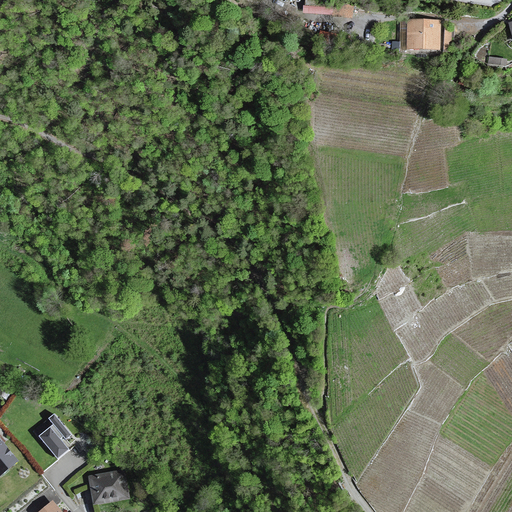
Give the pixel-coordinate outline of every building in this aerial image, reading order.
[(337,8),(315,0),(308,0),(310,18),(336,20),(337,8)] [(359,8),(337,8),(336,20),(359,22),(359,8)] [(439,21),(409,22),(410,48),(439,48),(439,21)] [(54,413),(33,430),(57,459),(69,450),(62,441),(72,434),(54,413)] [(0,477),(18,462),(0,440),(0,477)] [(123,470),(88,475),(93,504),(128,499),(123,470)] [(62,511),(52,500),(37,511),(62,511)]
